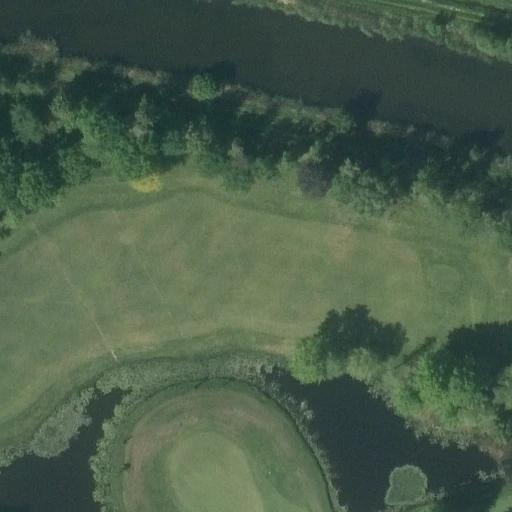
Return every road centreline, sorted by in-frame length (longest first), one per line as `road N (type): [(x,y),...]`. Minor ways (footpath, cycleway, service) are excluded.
road 1 (track): [(511,192),(362,139),(0,65)]
road 2 (track): [(394,0),(511,25)]
